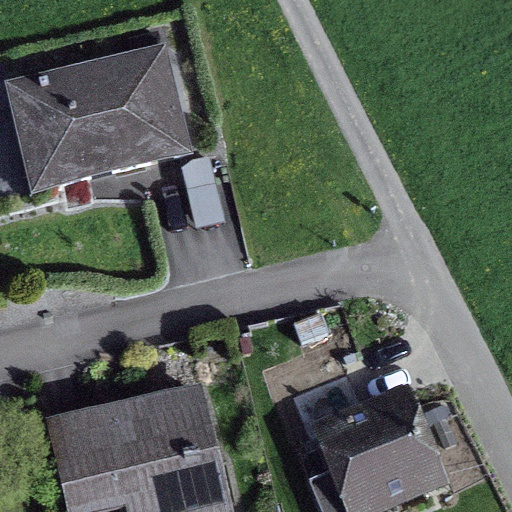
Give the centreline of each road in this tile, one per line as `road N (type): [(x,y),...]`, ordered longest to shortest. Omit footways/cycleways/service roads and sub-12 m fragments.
road 1 (residential): [(511,446),(426,280),(331,269),(0,352)]
road 2 (track): [(426,280),(283,0)]
